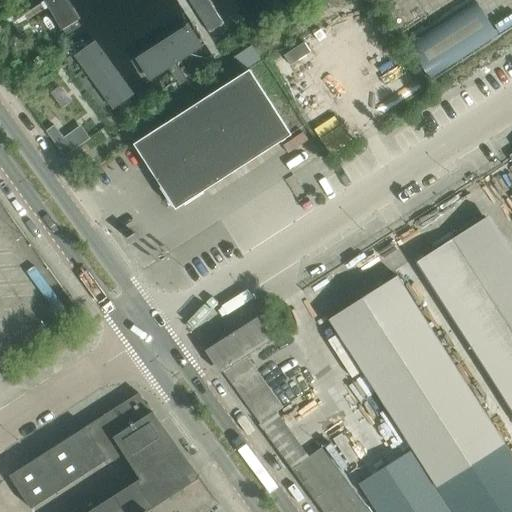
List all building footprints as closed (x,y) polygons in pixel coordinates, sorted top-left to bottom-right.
[(45,0),(67,29),(77,22),(60,0),(45,0)] [(234,0),(248,21),(263,12),(255,0),(234,0)] [(477,2),(408,46),(430,79),(498,36),(477,2)] [(371,69),(385,91),(408,77),(365,6),(343,19),(374,67),(371,69)] [(214,16),(206,16),(206,24),(214,24),(214,16)] [(150,79),(203,45),(187,21),(134,55),(150,79)] [(12,66),(6,58),(1,61),(7,69),(12,66)] [(299,76),(308,98),(332,87),(323,65),(299,76)] [(250,70),(134,145),(168,198),(165,200),(169,207),(172,205),(176,210),(292,136),(250,70)] [(96,72),(88,72),(88,80),(96,80),(96,72)] [(342,100),(310,100),(310,118),(342,119),(342,100)] [(55,125),(47,130),(56,143),(64,137),(55,125)] [(511,276),(478,223),(426,257),(511,391),(511,276)] [(398,277),(330,320),(438,488),(505,445),(398,277)] [(258,318),(207,351),(261,424),(284,408),(247,356),(273,340),(258,318)] [(139,394),(10,477),(30,510),(110,459),(112,462),(124,455),(141,479),(137,482),(133,475),(74,511),(146,511),(200,478),(153,413),(152,414),(139,394)] [(511,511),(511,455),(505,445),(438,488),(453,511),(511,511)] [(369,511),(322,448),(293,470),(323,511),(369,511)] [(450,511),(410,449),(360,481),(379,511),(450,511)]
